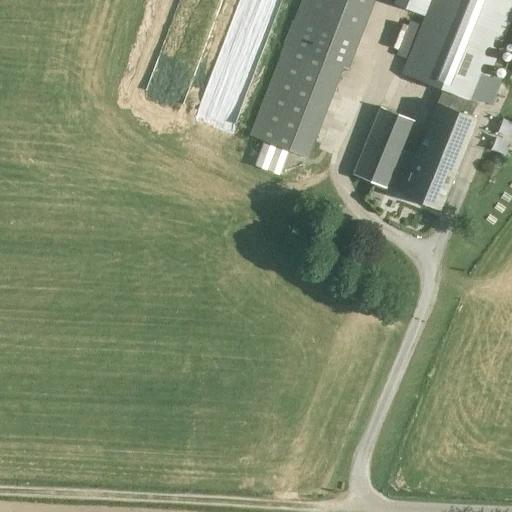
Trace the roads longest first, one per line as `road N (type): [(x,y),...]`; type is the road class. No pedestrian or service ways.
road 1 (track): [(0,492),(325,506),(362,500)]
road 2 (unclassified): [(444,511),(379,508),(358,492),(357,472),(428,284),(426,248)]
